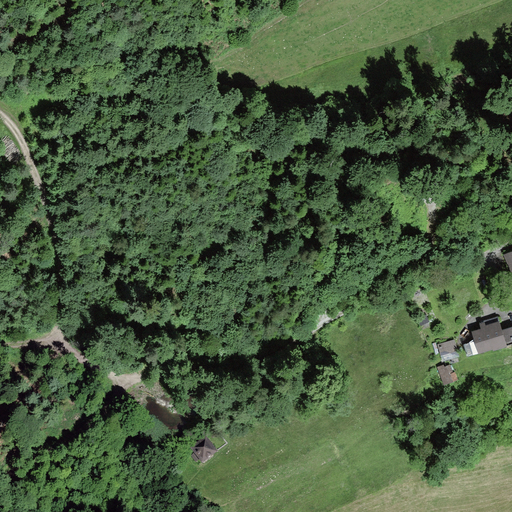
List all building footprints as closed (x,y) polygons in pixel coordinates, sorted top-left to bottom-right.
[(511,250),(503,254),(511,274),(511,250)] [(418,318),(421,326),(429,322),(426,315),(418,318)] [(481,329),(472,332),(474,339),(468,343),(465,344),(469,357),(493,349),(494,350),(511,344),(511,326),(503,329),(500,321),(486,325),(485,321),(479,323),(481,329)] [(455,340),(438,345),(443,362),(460,357),(455,340)] [(444,365),(437,367),(444,386),(459,381),(456,372),(453,373),(450,365),(444,367),(444,365)] [(334,382),(320,387),(326,401),(339,396),(334,382)] [(217,431),(206,440),(207,442),(214,437),(217,439),(221,436),(217,431)] [(190,452),(202,467),(218,455),(216,453),(207,442),(206,440),(190,452)]
